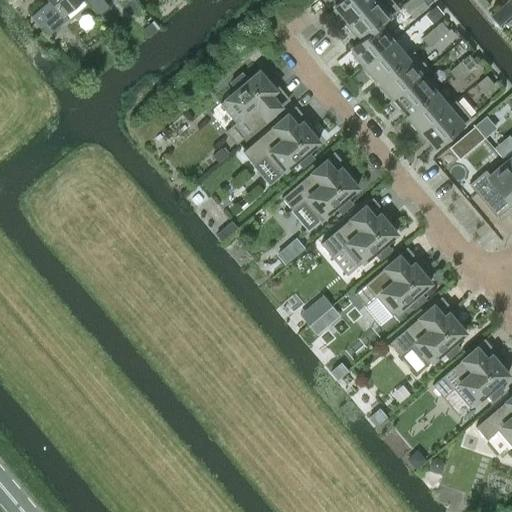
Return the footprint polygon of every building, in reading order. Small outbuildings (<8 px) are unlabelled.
[(85,0),(87,2),(87,1),(86,0),(49,0),(31,16),(47,35),(67,18),(64,14),(80,0),(85,0)] [(338,0),(334,4),(340,12),(338,13),(346,23),(364,8),(373,0),(338,0)] [(373,0),(364,8),(346,23),(355,33),(356,32),(361,38),(362,38),(399,8),(392,0),(373,0)] [(407,0),(402,4),(407,11),(419,0),(407,0)] [(422,0),(419,0),(407,11),(413,17),(427,5),(422,0)] [(362,38),(351,47),(357,54),(355,55),(364,65),(392,41),(379,25),(399,8),(362,38)] [(435,33),(438,38),(448,30),(441,21),(431,29),(435,33)] [(429,46),(438,38),(435,33),(431,29),(421,37),(429,46)] [(392,41),(364,65),(372,75),(374,74),(379,80),(406,57),(414,51),(413,50),(406,57),(392,41)] [(406,57),(379,80),(385,87),(383,88),(391,98),(428,68),(414,51),(406,57)] [(462,67),(466,71),(476,63),(468,54),(459,62),(462,67)] [(457,79),(466,71),(462,67),(459,62),(449,70),(457,79)] [(428,68),(391,98),(400,108),(402,107),(407,113),(434,90),(421,74),(428,68)] [(236,121),(225,130),(236,143),(280,106),(270,94),(275,90),(259,70),(247,79),(241,72),(230,82),(236,89),(220,103),(221,104),(221,103),(236,121)] [(476,83),(484,92),(494,84),(486,75),(476,83)] [(434,90),(407,113),(413,120),(411,121),(419,132),(456,101),(455,100),(448,106),(434,90)] [(456,101),(419,132),(428,141),(430,140),(436,147),(470,118),(456,101)] [(287,113),(242,151),(253,164),(264,155),(279,172),(280,173),(296,160),(302,167),(313,157),(307,150),(318,141),(302,121),(297,125),(287,113)] [(483,117),(473,125),(484,137),(493,129),(483,117)] [(473,125),(465,132),(475,144),(484,137),(473,125)] [(326,159),(281,197),(292,210),(303,200),(318,218),(317,218),(318,219),(335,205),(341,213),(352,203),(346,196),(357,186),(340,167),(336,171),(326,159)] [(511,169),(505,161),(489,174),(485,169),(468,183),(497,217),(511,204),(511,205),(511,169)] [(365,205),(320,243),(331,256),(342,246),(357,264),(356,264),(357,265),(374,251),(380,259),(391,249),(385,242),(396,233),(379,213),(375,217),(365,205)] [(284,263),(303,247),(295,236),(275,252),(284,263)] [(399,255),(354,292),(365,305),(381,324),(391,315),(408,301),(414,308),(425,299),(419,291),(430,282),(414,262),(409,267),(399,255)] [(433,304),(389,342),(400,355),(411,345),(425,363),(426,364),(442,350),(448,358),(460,348),(453,341),(465,332),(448,312),(443,316),(433,304)] [(476,346),(432,384),(443,397),(458,415),(469,406),(485,392),(491,400),(503,390),(496,383),(508,374),(491,354),(486,358),(476,346)] [(511,394),(475,426),(486,439),(497,429),(511,447),(511,448),(511,394)]
